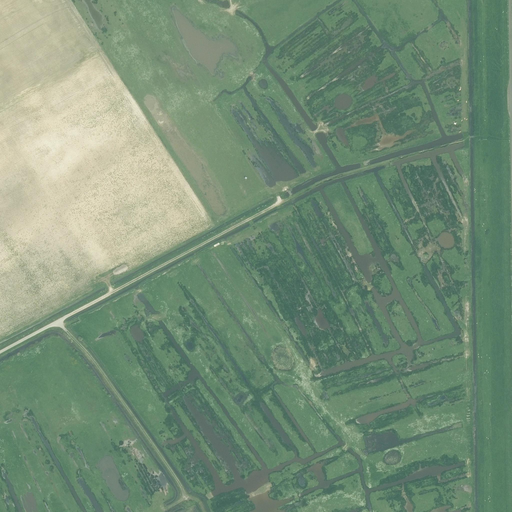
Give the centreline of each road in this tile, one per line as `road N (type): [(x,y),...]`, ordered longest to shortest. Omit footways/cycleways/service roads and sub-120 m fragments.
road 1 (track): [(293,198),(59,321)]
road 2 (track): [(164,509),(187,498),(57,322)]
road 3 (track): [(474,0),(474,137)]
